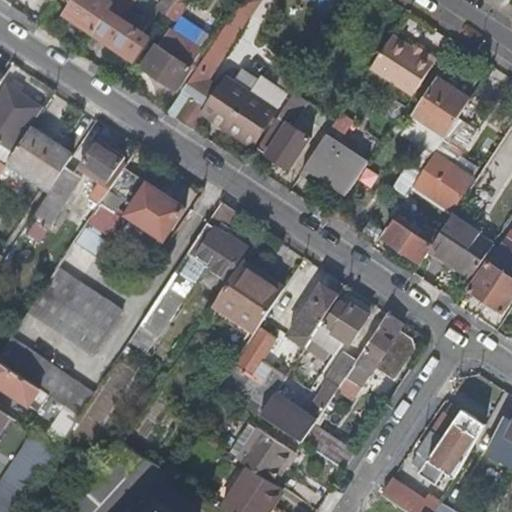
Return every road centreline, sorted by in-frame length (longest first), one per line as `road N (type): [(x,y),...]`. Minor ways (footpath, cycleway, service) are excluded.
road 1 (residential): [(0,24),(458,331)]
road 2 (residential): [(339,511),(458,331)]
